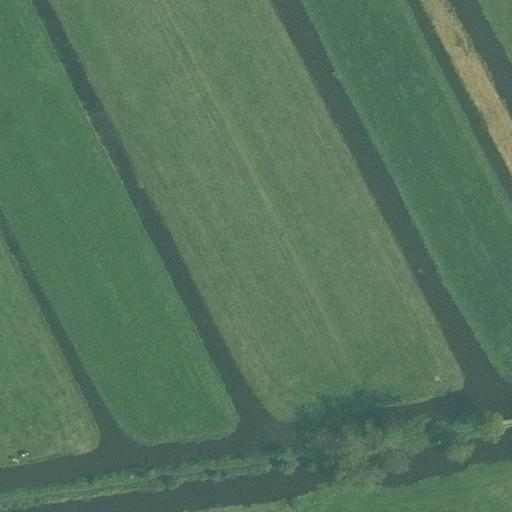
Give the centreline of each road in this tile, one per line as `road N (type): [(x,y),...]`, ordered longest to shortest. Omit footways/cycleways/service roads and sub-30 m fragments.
road 1 (track): [(0,501),(511,422)]
road 2 (track): [(511,145),(435,0)]
